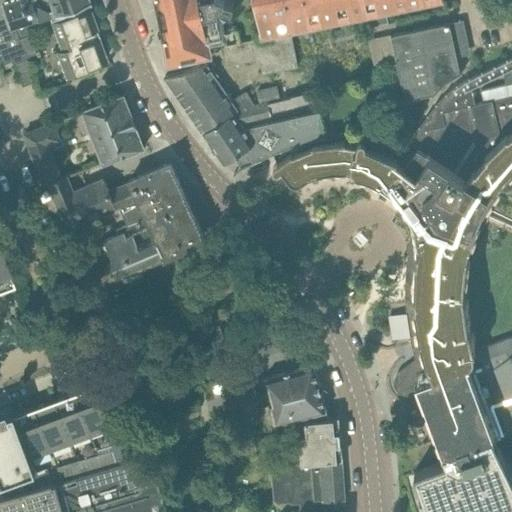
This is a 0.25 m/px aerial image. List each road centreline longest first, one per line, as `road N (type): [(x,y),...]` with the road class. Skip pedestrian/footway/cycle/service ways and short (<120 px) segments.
road 1 (residential): [(375,511),(363,413),(338,338),(288,265),(184,145),(140,69)]
road 2 (residential): [(140,69),(11,114)]
